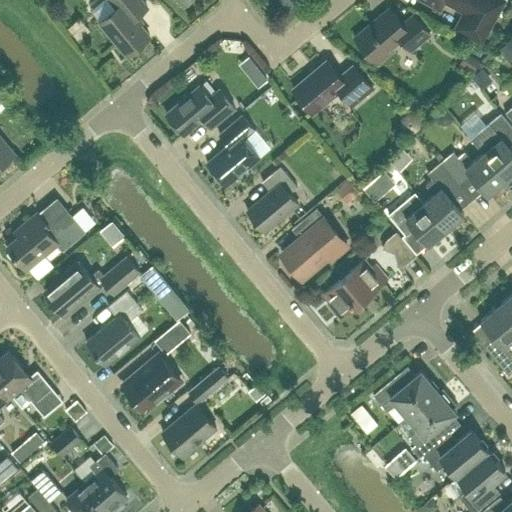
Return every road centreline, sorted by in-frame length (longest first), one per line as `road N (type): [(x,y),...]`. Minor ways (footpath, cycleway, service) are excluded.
road 1 (residential): [(341,374),(120,106)]
road 2 (residential): [(120,106),(219,21),(239,19),(270,46),(283,45),(336,0)]
road 3 (residential): [(183,504),(16,309)]
road 4 (residential): [(0,206),(120,106)]
road 5 (residential): [(511,424),(416,312)]
road 6 (residential): [(511,231),(416,312)]
